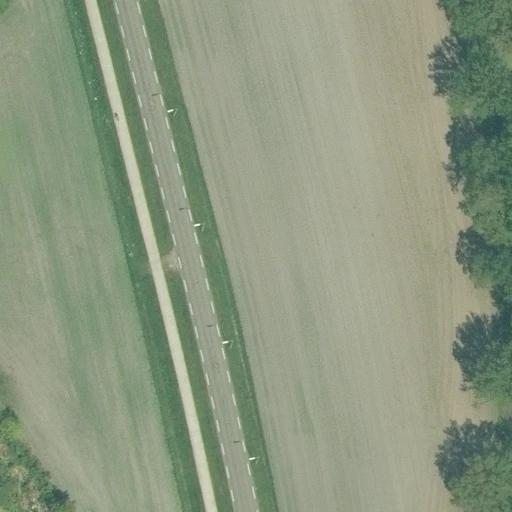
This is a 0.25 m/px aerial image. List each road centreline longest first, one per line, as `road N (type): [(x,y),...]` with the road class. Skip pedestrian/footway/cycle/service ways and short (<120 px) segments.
road 1 (tertiary): [(246,511),(127,0)]
road 2 (unclassified): [(511,144),(497,0)]
